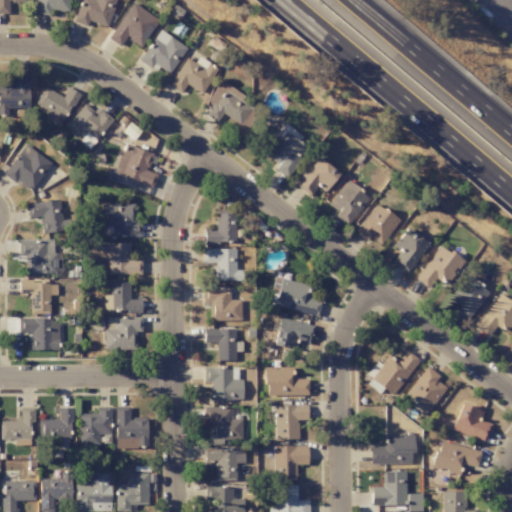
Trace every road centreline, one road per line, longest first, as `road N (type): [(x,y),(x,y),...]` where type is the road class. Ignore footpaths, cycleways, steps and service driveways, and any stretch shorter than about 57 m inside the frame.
road 1 (residential): [(63,47),(380,299),(511,392)]
road 2 (residential): [(179,511),(173,239),(207,161)]
road 3 (motorway): [(281,0),(511,194)]
road 4 (residential): [(341,511),(346,339),(380,299)]
road 5 (motorway): [(511,132),(354,0)]
road 6 (residential): [(0,378),(177,374)]
